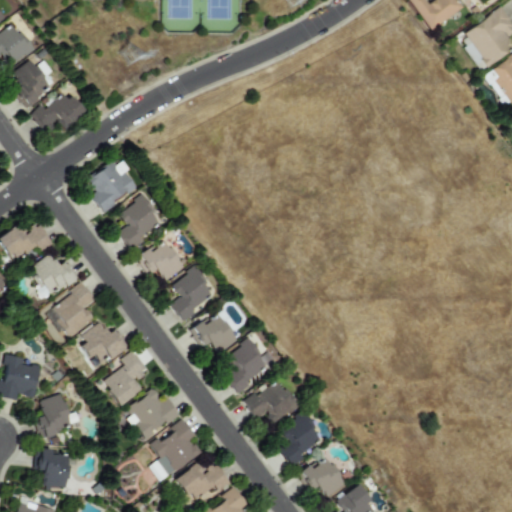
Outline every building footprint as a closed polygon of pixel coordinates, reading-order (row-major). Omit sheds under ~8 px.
[(458,9),(451,0),(405,0),(426,30),(458,9)] [(511,31),(498,9),(461,31),(482,66),(511,48),(504,36),(511,31)] [(30,52),(11,23),(0,30),(0,58),(6,68),(30,52)] [(476,71),(482,67),(464,39),(458,43),(476,71)] [(480,75),(501,108),(511,101),(511,55),(511,54),(480,75)] [(47,87),(24,61),(7,76),(16,86),(8,93),(23,109),(47,87)] [(25,115),(41,134),(54,123),(61,130),(82,112),(67,96),(63,100),(57,94),(39,110),(36,106),(25,115)] [(134,189),(118,163),(112,166),(110,162),(82,178),(90,194),(87,196),(96,211),(134,189)] [(151,212),(140,196),(114,214),(122,227),(113,233),(125,250),(157,228),(147,214),(151,212)] [(35,252),(47,245),(34,225),(20,234),(15,225),(0,234),(0,251),(7,263),(32,247),(35,252)] [(180,269),(161,240),(133,258),(144,275),(152,270),(159,282),(180,269)] [(25,269),(47,297),(72,277),(60,261),(53,266),(44,254),(25,269)] [(200,309),(196,304),(210,296),(193,268),(167,284),(176,298),(167,304),(178,323),(200,309)] [(89,318),(80,308),(90,300),(76,283),(41,313),(63,340),(89,318)] [(233,342),(215,313),(186,331),(197,349),(207,342),(214,354),(233,342)] [(76,347),(85,359),(90,355),(98,366),(123,347),(111,330),(104,334),(95,322),(76,337),(81,343),(76,347)] [(233,395),(267,371),(245,340),(221,358),(230,370),(220,377),(233,395)] [(97,382),(115,406),(137,390),(131,381),(144,372),(129,351),(116,361),(120,366),(97,382)] [(0,398),(12,401),(13,396),(30,399),(35,367),(19,365),(20,359),(0,356),(0,357),(0,366),(2,367),(0,380),(0,379),(0,398)] [(284,389),(279,392),(273,382),(240,402),(251,421),(263,414),(268,423),(295,407),(284,389)] [(175,417),(162,397),(157,401),(150,389),(123,408),(132,422),(129,424),(140,440),(175,417)] [(33,402),(38,417),(31,420),(36,438),(66,429),(56,395),(33,402)] [(318,442),(309,430),(312,428),(301,413),(276,431),(284,442),(274,450),(286,466),(318,442)] [(154,482),(196,454),(187,440),(190,437),(180,422),(145,444),(155,460),(144,467),(154,482)] [(62,490),(65,453),(35,450),(33,471),(38,471),(37,488),(62,490)] [(320,498),(339,487),(321,456),(293,473),(304,492),(314,486),(320,498)] [(212,464),(198,473),(192,464),(171,479),(187,503),(203,492),(206,498),(226,485),(212,464)] [(331,502),(337,511),(336,511),(368,511),(362,504),(366,501),(354,485),(331,502)] [(196,511),(244,511),(230,490),(196,511)] [(50,511),(51,510),(14,501),(11,511),(50,511)]
